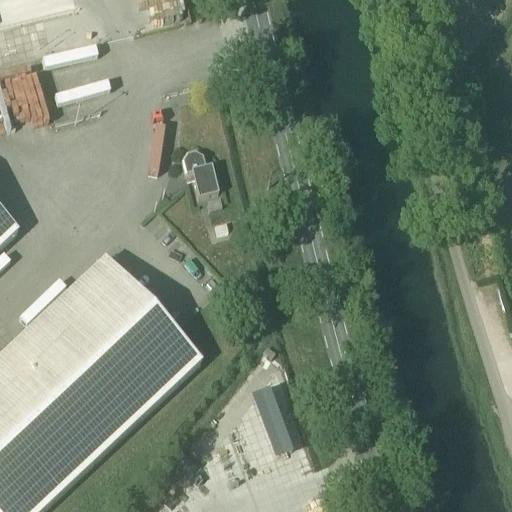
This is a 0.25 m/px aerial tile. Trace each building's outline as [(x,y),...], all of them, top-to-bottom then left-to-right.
[(184,160),(179,167),(183,180),(189,178),(195,204),(215,199),(208,171),(202,172),(200,162),(193,158),(184,160)] [(33,242),(73,204),(65,195),(25,233),(33,242)] [(0,223),(0,251),(14,238),(0,223)] [(0,272),(16,260),(8,250),(0,255),(0,272)] [(101,266),(0,360),(0,511),(43,511),(197,369),(101,266)]
